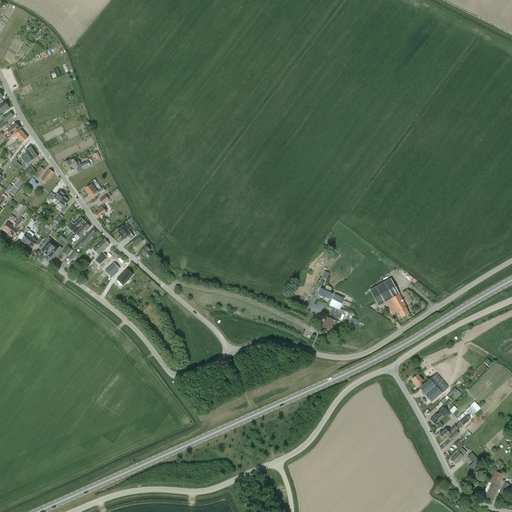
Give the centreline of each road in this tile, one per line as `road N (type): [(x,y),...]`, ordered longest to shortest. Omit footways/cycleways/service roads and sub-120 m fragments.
road 1 (primary): [(511,281),(380,358),(38,511)]
road 2 (unclassified): [(230,352),(175,376),(109,305),(0,238)]
road 3 (unclassified): [(310,353),(340,358),(366,351),(511,263)]
road 4 (unclassified): [(74,511),(151,488),(213,490),(277,463)]
road 5 (unclassified): [(510,511),(463,494),(390,368)]
road 6 (residential): [(102,231),(0,75)]
road 7 (unclassified): [(170,289),(230,295),(317,334)]
road 8 (unclassified): [(277,463),(313,435),(337,398),(390,368)]
road 9 (unclassified): [(390,368),(511,301)]
